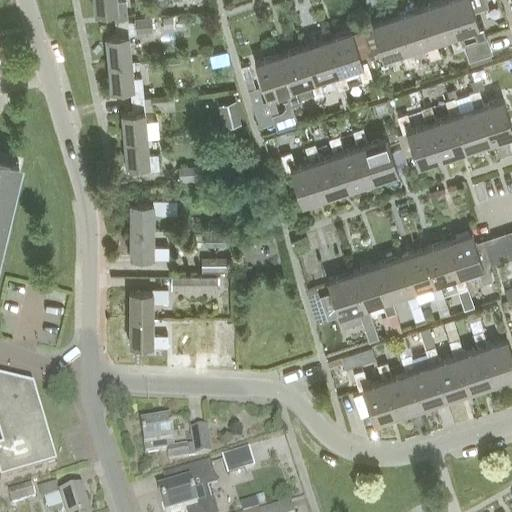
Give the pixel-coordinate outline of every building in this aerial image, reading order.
[(114,0),(92,0),(93,13),(113,12),(113,16),(125,15),(124,0),(121,0),(115,1),(114,0)] [(441,0),(439,0),(417,7),(429,42),(434,41),(448,36),(454,52),(463,48),(458,33),(453,34),(441,0)] [(463,48),(468,61),(488,55),(482,37),(484,36),(480,24),(476,25),(467,0),(441,0),(453,34),(458,33),(463,48)] [(417,7),(393,15),(405,50),(410,48),(425,44),(430,59),(439,56),(434,41),(429,42),(417,7)] [(415,64),(410,48),(405,50),(393,15),(369,23),(380,58),(401,51),(406,67),(415,64)] [(151,17),(135,18),(136,33),(152,31),(151,17)] [(173,18),(163,19),(164,29),(174,28),(173,18)] [(104,36),(107,63),(130,61),(126,20),(114,21),(116,35),(104,36)] [(350,29),(325,37),(337,72),(342,70),(356,66),(362,82),(372,79),(366,62),(361,63),(350,29)] [(325,37),(301,45),(313,80),(318,78),(332,74),(337,90),(347,86),(342,70),(337,72),(325,37)] [(301,45),(278,53),(289,87),(295,86),(299,98),(312,94),(313,98),(323,94),(318,78),(313,80),(301,45)] [(227,53),(209,57),(212,68),(229,64),(227,53)] [(278,53),(253,61),(258,76),(261,87),(264,95),(285,89),(288,98),(284,100),(285,105),(282,110),(271,113),(276,129),(296,123),(291,105),(300,102),(299,98),(295,86),(289,87),(278,53)] [(130,61),(107,63),(109,90),(129,89),(129,93),(140,92),(139,77),(131,78),(130,61)] [(248,65),(241,68),(247,91),(261,87),(258,76),(252,78),(248,65)] [(482,105),(477,90),(485,88),(482,79),(486,78),(483,68),(467,73),(474,91),(468,93),(473,108),(477,107),(489,142),(511,134),(511,128),(502,98),(482,105)] [(380,85),(375,86),(378,97),(384,95),(380,85)] [(459,113),(454,98),(457,97),(455,90),(447,92),(450,99),(443,101),(448,116),(454,114),(465,150),(489,142),(477,107),(473,108),(459,113)] [(120,112),(122,139),(144,137),(141,97),(130,98),(131,111),(120,112)] [(219,104),(224,127),(241,123),(235,100),(219,104)] [(454,114),(448,116),(435,120),(430,106),(420,109),(425,124),(430,122),(441,157),(465,150),(454,114)] [(406,132),(407,133),(398,136),(407,164),(416,161),(417,165),(441,157),(430,122),(425,124),(411,128),(406,114),(395,117),(400,134),(406,132)] [(361,128),(352,131),(357,146),(362,144),(373,180),(399,172),(398,169),(406,166),(401,149),(398,140),(389,142),(387,136),(366,143),(361,128)] [(337,136),(328,139),(332,154),(338,152),(349,188),(373,180),(362,144),(357,146),(342,151),(337,136)] [(144,137),(122,139),(125,167),(144,165),(144,170),(156,169),(155,154),(146,155),(144,137)] [(268,154),(276,151),(273,140),(265,143),(268,154)] [(313,144),(304,147),(309,161),(314,160),(326,196),(349,188),(338,152),(332,154),(318,158),(313,144)] [(289,151),(279,155),(284,171),(290,169),(301,203),(326,196),(314,160),(309,161),(294,166),(289,151)] [(0,233),(17,161),(0,157),(0,233)] [(202,165),(179,166),(180,185),(203,184),(202,165)] [(228,189),(217,189),(217,203),(228,203),(228,189)] [(176,201),(166,201),(152,201),(152,203),(129,203),(129,230),(151,230),(152,213),(176,213),(176,201)] [(151,230),(129,230),(128,257),(151,257),(151,259),(166,259),(166,247),(151,247),(151,230)] [(511,230),(503,233),(511,258),(511,257),(511,230)] [(236,245),(236,231),(205,231),(205,245),(236,245)] [(470,233),(446,241),(457,275),(463,272),(477,268),(482,284),(491,281),(486,264),(481,265),(470,233)] [(503,233),(492,237),(500,262),(511,258),(503,233)] [(489,265),(500,262),(492,237),(481,241),(489,265)] [(446,241),(422,249),(433,283),(440,280),(440,281),(453,276),(458,291),(461,299),(471,295),(469,288),(463,272),(457,275),(446,241)] [(422,249),(398,256),(409,291),(415,289),(419,302),(433,297),(434,300),(445,296),(440,281),(440,280),(433,283),(422,249)] [(236,271),(236,257),(226,257),(226,256),(201,256),(201,271),(236,271)] [(398,256),(374,264),(385,299),(391,297),(405,292),(410,308),(411,307),(414,319),(423,316),(422,312),(420,305),(419,302),(415,289),(409,291),(398,256)] [(374,264),(350,272),(362,307),(367,305),(382,300),(387,315),(396,312),(391,297),(385,299),(374,264)] [(317,286),(305,290),(315,321),(337,314),(337,315),(358,308),(363,323),(369,342),(378,338),(372,320),(367,305),(362,307),(350,272),(326,280),(329,292),(320,295),(317,286)] [(172,276),(172,289),(217,289),(217,276),(172,276)] [(128,292),(128,319),(151,319),(151,301),(166,301),(166,290),(151,290),(151,292),(128,292)] [(430,309),(422,312),(423,316),(426,322),(434,320),(430,309)] [(487,346),(482,330),(476,311),(466,314),(478,349),(482,348),(493,383),(511,376),(511,358),(506,340),(487,346)] [(151,319),(128,319),(128,345),(151,345),(151,347),(166,347),(166,335),(151,335),(151,319)] [(196,321),(195,352),(223,353),(224,322),(196,321)] [(464,354),(459,338),(448,341),(453,357),(458,355),(469,391),(493,383),(482,348),(478,349),(464,354)] [(458,355),(453,357),(439,362),(434,346),(425,349),(430,365),(434,363),(445,399),(469,391),(458,355)] [(370,347),(348,354),(352,366),(374,359),(370,347)] [(434,363),(430,365),(416,369),(411,354),(402,357),(407,372),(410,371),(421,406),(445,399),(434,363)] [(410,371),(407,372),(393,376),(388,361),(378,365),(383,380),(386,379),(397,414),(421,406),(410,371)] [(386,379),(383,380),(369,385),(364,369),(354,372),(360,390),(362,389),(373,422),(397,414),(386,379)] [(0,445),(2,451),(0,451),(0,485),(56,468),(33,390),(0,382),(0,445)] [(164,443),(165,450),(167,461),(211,453),(207,427),(190,430),(192,446),(187,447),(187,446),(174,448),(169,420),(139,425),(142,446),(143,446),(164,443)] [(144,454),(165,450),(164,443),(143,446),(144,454)] [(248,449),(221,457),(227,476),(254,468),(248,449)] [(178,472),(182,484),(157,491),(163,511),(178,511),(184,510),(184,511),(215,511),(213,501),(210,502),(206,489),(216,486),(209,463),(178,472)] [(31,484),(8,490),(12,504),(35,497),(31,484)] [(63,511),(87,511),(80,491),(59,498),(59,496),(44,501),(48,511),(62,507),(63,511)]
